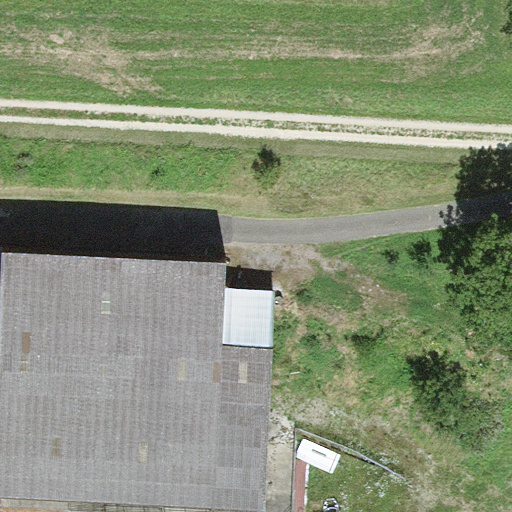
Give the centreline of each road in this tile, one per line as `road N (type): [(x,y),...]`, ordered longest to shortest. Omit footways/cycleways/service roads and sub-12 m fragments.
road 1 (track): [(0,109),(511,140)]
road 2 (track): [(511,202),(316,231)]
